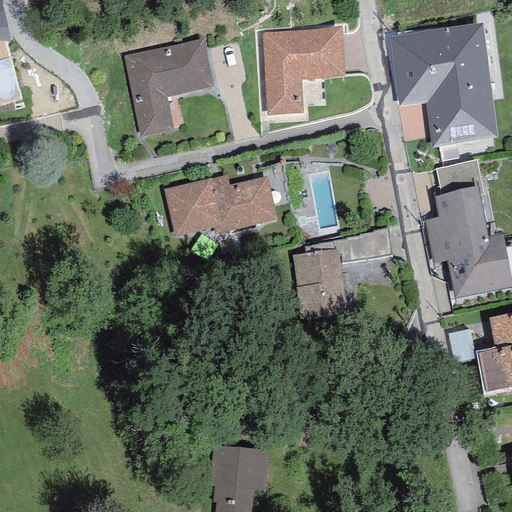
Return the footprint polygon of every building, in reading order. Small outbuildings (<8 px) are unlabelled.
[(2,0),(0,0),(0,40),(11,40),(3,7),(2,0)] [(480,26),(392,38),(401,104),(428,100),(434,144),(495,136),(480,26)] [(341,28),(262,34),(268,115),(304,112),(302,79),(344,76),(341,28)] [(203,38),(123,56),(141,137),(174,131),(168,98),(213,86),(203,38)] [(436,169),(442,196),(477,188),(479,196),(483,195),(475,161),(436,169)] [(226,176),(164,190),(174,236),(215,227),(216,231),(273,218),(265,179),(228,188),(226,176)] [(442,196),(433,198),(437,217),(423,220),(432,265),(446,262),(454,299),(511,286),(511,281),(502,234),(486,238),(479,196),(477,188),(442,196)] [(301,319),(347,312),(338,263),(392,256),(389,229),(374,231),(373,233),(360,235),(360,237),(347,239),(347,240),(304,247),(306,255),(292,256),(301,319)] [(511,314),(489,319),(495,350),(511,346),(511,314)] [(511,346),(495,350),(477,354),(486,392),(511,386),(511,346)] [(249,511),(252,489),(265,491),(269,451),(212,446),(209,485),(218,486),(215,511),(249,511)]
